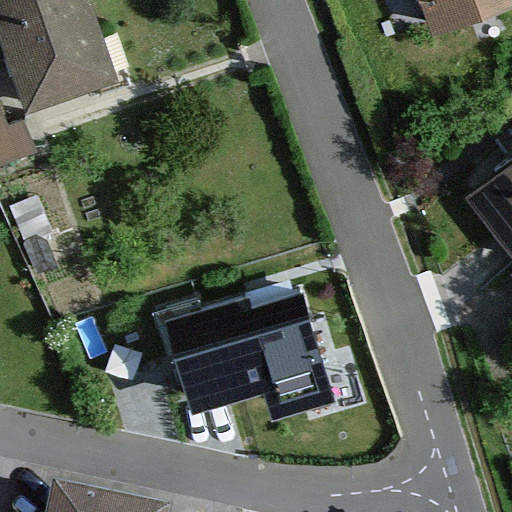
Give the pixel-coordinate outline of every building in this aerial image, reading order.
[(91,0),(0,0),(0,25),(28,108),(118,77),(91,0)] [(511,0),(418,0),(433,37),(483,21),(511,9),(511,0)] [(511,168),(472,197),(511,254),(511,168)] [(253,291),(167,313),(189,395),(274,373),(253,291)] [(51,475),(43,511),(169,511),(172,501),(51,475)]
